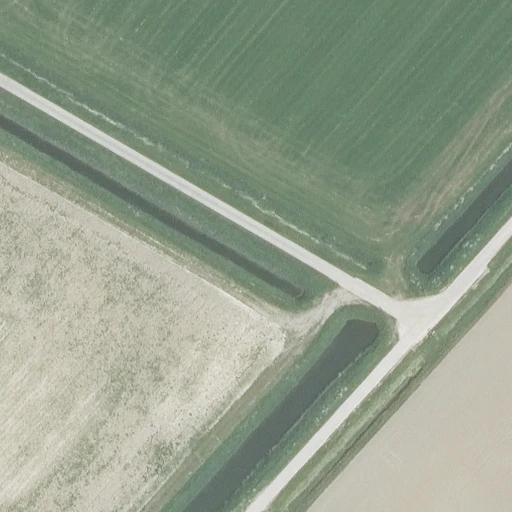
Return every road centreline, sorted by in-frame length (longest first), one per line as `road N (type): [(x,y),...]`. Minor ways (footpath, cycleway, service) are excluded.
road 1 (unclassified): [(419,328),(330,269),(0,84)]
road 2 (unclassified): [(254,511),(419,328)]
road 3 (unclassified): [(419,328),(511,225)]
